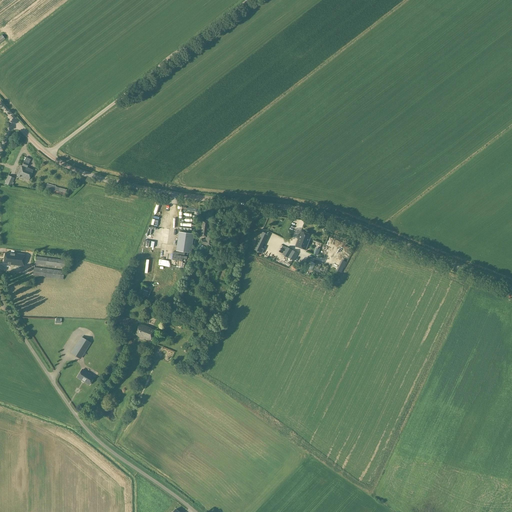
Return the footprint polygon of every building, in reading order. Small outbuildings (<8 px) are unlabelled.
[(26,157),(22,166),(17,176),(28,181),(33,171),(27,168),(30,159),(26,157)] [(14,178),(8,175),(4,184),(10,187),(14,178)] [(66,190),(47,184),(45,191),(64,196),(66,190)] [(200,236),(206,237),(206,239),(201,239),(201,245),(213,247),(214,236),(208,235),(210,222),(202,221),(200,236)] [(265,248),(264,248),(269,234),(263,231),(255,250),(264,253),(265,248)] [(306,250),(312,235),(301,231),(295,246),(306,250)] [(194,234),(179,232),(176,251),(191,253),(194,234)] [(145,239),(143,245),(155,248),(156,242),(145,239)] [(287,247),(282,255),(293,261),(294,258),(289,255),(292,250),(287,247)] [(7,264),(23,266),(24,255),(9,253),(8,253),(5,253),(3,263),(7,264)] [(34,263),(64,267),(65,260),(35,256),(34,263)] [(338,271),(343,273),(347,261),(342,259),(338,271)] [(64,271),(34,267),(33,276),(63,280),(64,271)] [(130,320),(130,319),(124,317),(124,318),(115,316),(114,320),(120,322),(120,324),(128,326),(129,324),(131,325),(132,320),(130,320)] [(151,328),(139,323),(135,335),(147,339),(151,340),(155,330),(151,328)] [(81,337),(71,353),(80,359),(90,343),(81,337)] [(77,377),(89,385),(94,377),(82,370),(77,377)]
